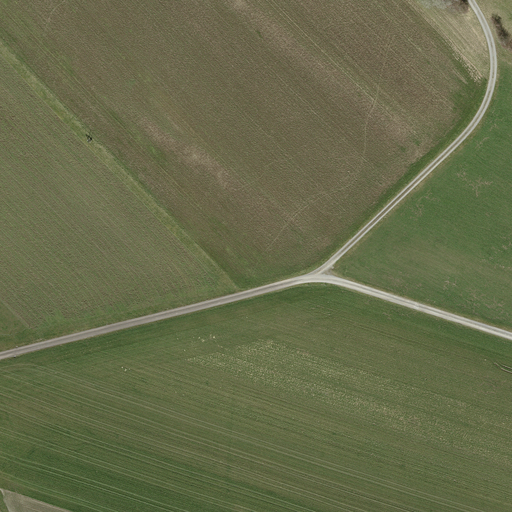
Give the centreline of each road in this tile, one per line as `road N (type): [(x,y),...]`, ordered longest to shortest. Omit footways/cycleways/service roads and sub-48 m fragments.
road 1 (track): [(511,336),(315,275),(0,357)]
road 2 (track): [(315,275),(467,132),(490,95),(496,62),(471,0)]
